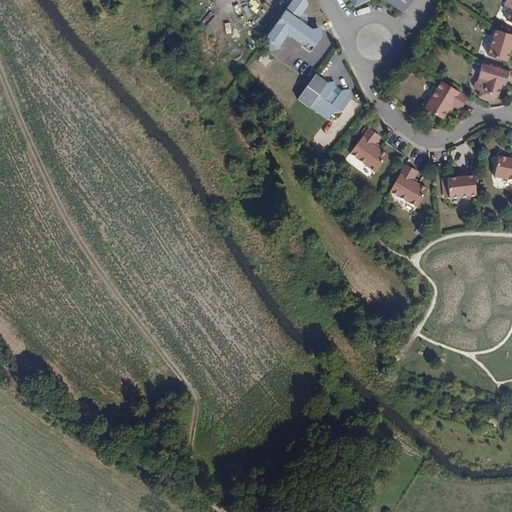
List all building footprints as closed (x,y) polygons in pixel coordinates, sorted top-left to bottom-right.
[(291,0),(267,35),(270,48),(281,47),(280,42),(289,30),(304,40),(304,43),(311,48),(315,47),(324,34),(324,30),(317,26),(314,26),(307,22),(309,19),(309,18),(309,16),(309,15),(307,9),(305,8),(309,2),(308,0),(291,0)] [(410,0),(350,0),(353,4),(362,0),(388,0),(403,10),(410,0)] [(511,0),(502,0),(502,1),(510,4),(504,16),(511,20),(511,0)] [(511,30),(493,25),(486,51),(505,56),(508,44),(510,38),(511,38),(511,30)] [(508,66),(481,58),(477,72),(486,74),(482,87),(497,91),(499,81),(497,81),(498,77),(500,78),(504,79),(508,66)] [(327,77),(315,69),(298,95),(310,103),(311,102),(328,114),(333,107),(342,106),(351,92),(350,87),(345,83),(340,84),(339,87),(333,82),(334,80),(333,76),(327,77)] [(461,104),(468,92),(442,75),(425,102),(443,113),(448,104),(450,105),(454,99),(461,104)] [(379,132),(368,124),(349,149),(375,168),(387,151),(378,145),(380,143),(374,139),(379,132)] [(511,175),(511,152),(509,151),(509,154),(497,152),(494,172),(511,175)] [(405,160),(390,187),(417,203),(427,185),(417,179),(418,178),(412,174),(417,167),(405,160)] [(476,189),(474,165),(465,166),(466,170),(459,171),(447,172),(447,173),(442,173),(443,187),(448,186),(449,192),(476,189)]
